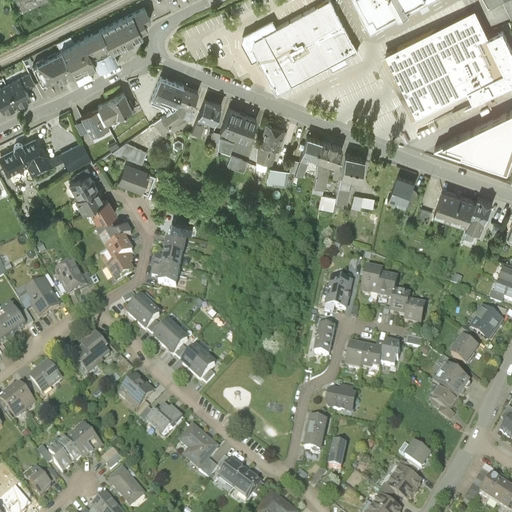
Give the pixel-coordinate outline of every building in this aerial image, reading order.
[(15,0),(21,11),(43,0),(15,0)] [(250,33),(244,37),(242,44),(251,61),(256,58),(275,94),(289,86),(290,87),(291,86),(290,85),(316,72),(317,72),(317,71),(329,64),(330,65),(330,64),(343,57),(343,58),(344,58),(343,57),(356,50),(356,51),(357,51),(356,49),(349,37),(350,37),(349,36),(348,36),(342,25),(343,25),(343,24),(342,24),(336,13),(337,13),(336,12),(328,0),(326,0),(316,6),(315,5),(315,6),(303,13),(302,12),(301,13),(302,13),(289,20),(289,19),(288,20),(289,21),(276,27),(275,27),(273,21),(259,29),(258,28),(250,32),(250,33)] [(354,0),(371,31),(429,0),(354,0)] [(511,0),(502,0),(511,19),(511,0)] [(80,39),(93,64),(97,73),(118,62),(112,50),(142,35),(140,30),(146,28),(144,23),(149,21),(143,8),(80,39)] [(381,54),(412,118),(468,92),(473,103),(511,84),(511,50),(503,31),(489,37),(475,9),(381,54)] [(93,64),(80,39),(60,49),(61,51),(70,69),(72,74),(93,64)] [(37,65),(33,67),(43,88),(49,85),(47,80),(58,75),(60,79),(66,76),(64,72),(70,69),(61,51),(37,64),(37,65)] [(29,74),(7,86),(17,106),(30,99),(25,89),(35,84),(29,74)] [(175,106),(184,86),(160,77),(151,101),(164,106),(167,112),(175,106)] [(0,106),(3,113),(17,106),(7,86),(0,88),(0,106)] [(197,91),(184,86),(175,106),(167,112),(162,116),(169,126),(183,115),(190,118),(194,108),(191,107),(197,91)] [(131,109),(123,92),(107,100),(108,101),(98,106),(99,107),(106,122),(131,109)] [(222,103),(205,97),(197,117),(203,119),(210,122),(209,124),(215,126),(218,118),(216,118),(222,103)] [(106,122),(99,107),(81,116),(83,120),(90,136),(108,127),(106,122)] [(256,118),(228,107),(219,131),(246,142),(256,118)] [(511,110),(435,148),(507,173),(511,161),(511,110)] [(169,126),(162,116),(152,124),(159,133),(169,126)] [(203,119),(197,117),(191,132),(200,135),(204,124),(201,123),(203,119)] [(90,136),(83,120),(75,123),(86,146),(93,142),(90,136)] [(285,132),(265,125),(258,143),(276,150),(278,151),(285,132)] [(219,138),(220,133),(213,132),(211,155),(218,155),(218,150),(219,138)] [(307,156),(316,159),(322,142),(307,137),(304,144),(300,143),(298,147),(303,149),(299,158),(306,160),(307,156)] [(229,155),(234,144),(219,138),(218,150),(229,155)] [(47,160),(37,140),(23,147),(22,145),(18,143),(15,145),(13,149),(14,151),(0,158),(8,174),(28,164),(29,166),(27,167),(31,175),(32,174),(33,175),(50,166),(47,160)] [(119,146),(116,141),(108,144),(111,152),(119,146)] [(119,146),(111,152),(142,164),(147,152),(125,142),(119,146)] [(342,149),(322,142),(316,159),(324,161),(336,166),(342,149)] [(90,160),(82,143),(61,153),(64,159),(70,170),(90,160)] [(276,150),(258,143),(257,161),(271,166),(276,150)] [(64,159),(61,153),(47,160),(50,166),(64,159)] [(247,162),(232,156),(228,167),(243,173),(247,162)] [(363,160),(346,156),(339,185),(348,187),(349,181),(348,179),(349,177),(359,180),(363,160)] [(306,160),(299,158),(298,161),(295,172),(303,174),(307,160),(306,160)] [(295,172),(298,161),(291,159),(289,172),(294,173),(295,172)] [(324,161),(316,159),(315,177),(313,187),(324,189),(325,189),(328,167),(324,166),(324,161)] [(148,173),(126,165),(118,184),(141,192),(148,173)] [(89,174),(91,173),(87,167),(71,176),(74,180),(80,177),(81,179),(89,174)] [(289,170),(270,168),(268,183),(286,186),(289,172),(289,170)] [(74,180),(69,183),(78,198),(95,188),(97,187),(89,174),(81,179),(80,177),(74,180)] [(413,183),(398,177),(389,199),(406,206),(409,199),(412,200),(416,198),(417,195),(415,192),(411,190),(413,183)] [(348,187),(339,185),(336,198),(334,206),(340,208),(342,202),(346,203),(350,187),(348,187)] [(324,189),(313,187),(312,196),(321,198),(321,195),(322,195),(324,189)] [(78,198),(76,200),(84,213),(90,210),(103,202),(95,188),(78,198)] [(476,205),(443,194),(435,217),(468,228),(476,205)] [(322,195),(321,195),(321,198),(318,209),(333,213),(334,206),(336,198),(322,195)] [(362,197),(355,196),(352,208),(360,210),(360,207),(362,197)] [(374,199),(362,197),(360,207),(372,209),(374,199)] [(103,202),(90,210),(97,223),(107,218),(115,214),(107,200),(103,202)] [(476,205),(468,228),(464,237),(470,240),(473,239),(475,233),(479,234),(490,204),(479,200),(476,205)] [(431,216),(422,212),(418,224),(427,227),(431,216)] [(96,231),(110,223),(107,218),(97,223),(93,225),(96,231)] [(172,222),(169,238),(186,241),(188,242),(191,226),(172,222)] [(107,233),(113,229),(110,223),(96,231),(100,238),(107,234),(107,233)] [(113,229),(107,233),(107,234),(114,246),(124,241),(131,236),(124,223),(113,229)] [(500,228),(494,226),(491,232),(497,234),(500,228)] [(169,238),(166,254),(183,257),(186,241),(169,238)] [(115,264),(125,259),(133,254),(130,249),(133,248),(130,244),(127,246),(124,241),(114,246),(107,251),(115,264)] [(338,251),(341,244),(334,242),(332,249),(338,251)] [(40,244),(37,246),(41,254),(46,251),(42,245),(41,246),(40,244)] [(153,263),(153,266),(179,272),(183,257),(166,254),(165,260),(156,258),(155,261),(153,263)] [(108,269),(116,283),(133,272),(125,259),(115,264),(108,269)] [(82,280),(73,265),(56,275),(63,288),(68,296),(69,298),(86,288),(82,280)] [(176,288),(179,272),(153,266),(152,271),(153,272),(152,277),(160,279),(159,284),(176,288)] [(511,269),(507,268),(503,266),(501,272),(504,273),(511,275),(511,269)] [(378,297),(382,278),(383,274),(367,270),(362,294),(364,294),(365,296),(370,297),(372,295),(378,297)] [(511,275),(504,273),(500,284),(511,288),(511,275)] [(88,276),(82,280),(86,288),(88,290),(94,287),(91,282),(89,279),(88,276)] [(462,279),(455,276),(453,283),(460,286),(462,279)] [(179,277),(177,285),(184,287),(186,279),(179,277)] [(394,300),(395,294),(398,281),(382,278),(378,297),(394,300)] [(49,279),(44,282),(46,284),(51,293),(56,290),(49,279)] [(96,279),(91,282),(94,287),(95,288),(99,286),(96,279)] [(352,284),(332,280),(330,290),(328,292),(327,297),(328,299),(326,306),(346,310),(352,284)] [(51,293),(46,284),(28,295),(35,306),(32,308),(33,309),(40,320),(60,308),(51,293)] [(511,302),(511,288),(500,284),(495,296),(504,299),(511,302)] [(68,296),(63,288),(58,291),(62,299),(68,296)] [(126,303),(135,298),(132,293),(123,298),(126,303)] [(392,309),(391,314),(406,317),(409,304),(411,298),(395,294),(394,300),(392,309)] [(35,306),(28,295),(18,301),(26,313),(33,309),(32,308),(35,306)] [(495,296),(492,295),(490,300),(502,304),(504,299),(495,296)] [(128,315),(137,323),(151,308),(142,300),(128,315)] [(406,317),(405,323),(421,327),(425,308),(409,304),(406,317)] [(19,318),(11,306),(0,313),(0,345),(26,328),(19,318)] [(491,313),(483,307),(478,314),(480,315),(470,329),(488,342),(503,322),(501,321),(491,313)] [(160,316),(151,308),(137,323),(146,332),(148,330),(155,322),(160,316)] [(507,313),(495,308),(491,313),(501,321),(507,313)] [(210,322),(215,316),(210,312),(206,317),(210,322)] [(26,313),(19,318),(26,328),(33,323),(26,313)] [(321,327),(331,330),(333,322),(316,318),(315,326),(321,327)] [(153,334),(160,326),(155,322),(148,330),(153,334)] [(155,340),(165,348),(179,333),(170,325),(164,331),(157,338),(155,340)] [(157,338),(164,331),(160,326),(153,334),(157,338)] [(331,330),(321,327),(314,354),(329,358),(336,331),(331,330)] [(472,337),(463,331),(459,337),(463,339),(468,343),(472,337)] [(409,332),(408,338),(421,341),(422,335),(409,332)] [(188,341),(179,333),(165,348),(174,357),(176,355),(183,347),(188,341)] [(83,350),(72,360),(80,369),(82,367),(89,375),(102,364),(101,362),(109,355),(105,352),(107,350),(95,336),(81,348),(83,350)] [(421,341),(408,338),(407,346),(420,349),(423,343),(424,341),(421,341)] [(468,343),(463,339),(452,355),(465,365),(477,349),(468,343)] [(386,343),(386,346),(381,368),(394,370),(396,361),(399,362),(401,352),(398,352),(399,345),(386,343)] [(379,371),(381,368),(386,346),(378,344),(377,352),(366,349),(362,369),(371,371),(372,370),(379,371)] [(361,371),(362,369),(366,349),(351,346),(349,357),(347,368),(361,371)] [(180,359),(187,351),(183,347),(176,355),(180,359)] [(424,347),(420,354),(426,358),(431,350),(424,347)] [(183,365),(192,373),(206,358),(197,349),(192,355),(185,363),(183,365)] [(185,363),(192,355),(187,351),(180,359),(185,363)] [(347,368),(349,357),(343,356),(340,369),(346,370),(347,368)] [(455,366),(443,357),(439,363),(448,369),(451,372),(455,366)] [(215,366),(206,358),(192,373),(201,382),(203,380),(210,372),(215,366)] [(128,375),(133,370),(122,359),(120,362),(121,364),(116,370),(123,377),(127,373),(128,375)] [(48,366),(30,381),(39,392),(43,397),(61,381),(48,366)] [(437,385),(441,388),(458,400),(469,385),(451,372),(448,369),(437,385)] [(208,384),(215,376),(210,372),(203,380),(208,384)] [(155,394),(137,378),(121,395),(139,411),(145,404),(155,394)] [(30,381),(26,384),(32,391),(36,395),(39,392),(30,381)] [(24,382),(20,386),(28,395),(32,391),(26,384),(24,382)] [(10,394),(25,412),(35,404),(28,395),(20,386),(10,394)] [(341,388),(340,394),(352,397),(354,391),(341,388)] [(449,413),(458,400),(441,388),(432,401),(442,408),(449,413)] [(340,394),(334,393),(329,395),(327,405),(330,410),(352,414),(356,397),(352,397),(340,394)] [(25,412),(10,394),(1,401),(10,412),(16,420),(25,412)] [(1,401),(0,402),(0,408),(5,415),(10,412),(1,401)] [(148,410),(150,408),(145,404),(139,411),(135,416),(140,420),(148,410)] [(449,413),(442,408),(439,413),(451,422),(454,417),(449,413)] [(147,423),(164,437),(171,428),(173,430),(182,418),(171,409),(169,412),(166,409),(159,417),(155,414),(154,415),(147,423)] [(511,411),(509,409),(503,418),(508,422),(511,415),(511,411)] [(147,423),(154,415),(148,410),(140,420),(146,425),(147,423)] [(501,432),(511,440),(511,415),(508,422),(501,432)] [(315,417),(314,422),(326,425),(327,419),(315,417)] [(311,422),(308,437),(323,440),(326,425),(314,422),(311,422)] [(81,459),(83,462),(100,447),(84,428),(67,443),(81,459)] [(185,459),(201,472),(209,462),(219,450),(193,429),(181,444),(191,452),(185,459)] [(323,440),(308,437),(307,442),(304,444),(304,448),(305,450),(311,451),(313,454),(317,455),(320,453),(323,440)] [(81,459),(67,443),(65,441),(61,445),(58,441),(52,446),(55,450),(50,455),(57,463),(55,465),(63,475),(72,467),(71,465),(74,463),(75,465),(81,459)] [(341,471),(345,448),(334,446),(330,468),(341,471)] [(430,457),(415,446),(411,451),(405,459),(410,462),(420,470),(430,457)] [(405,459),(411,451),(405,447),(400,455),(405,459)] [(45,452),(39,457),(48,467),(53,462),(45,452)] [(113,453),(103,461),(107,466),(117,457),(113,453)] [(117,457),(107,466),(111,470),(121,462),(117,457)] [(223,473),(231,463),(225,459),(218,469),(217,469),(223,473)] [(209,479),(217,469),(218,469),(209,462),(201,472),(209,479)] [(234,489),(247,472),(243,469),(242,470),(232,462),(231,463),(223,473),(220,478),(234,489)] [(410,462),(406,467),(411,470),(417,474),(420,470),(410,462)] [(402,464),(399,468),(401,469),(408,475),(411,470),(406,467),(402,464)] [(481,495),(492,476),(495,473),(485,467),(464,500),(472,506),(476,500),(477,500),(481,495)] [(29,473),(24,478),(29,484),(30,482),(36,489),(34,490),(41,499),(51,490),(49,488),(52,486),(45,479),(37,469),(30,475),(29,473)] [(401,469),(394,479),(416,494),(421,487),(419,486),(421,484),(408,475),(401,469)] [(51,471),(47,475),(48,476),(55,483),(59,480),(51,471)] [(143,494),(123,471),(114,479),(115,479),(110,484),(128,504),(132,500),(134,502),(143,494)] [(247,472),(234,489),(249,500),(253,495),(261,485),(261,484),(255,479),(255,478),(247,472)] [(320,472),(310,485),(315,489),(327,473),(320,472)] [(48,476),(45,479),(52,486),(55,483),(48,476)] [(481,495),(490,501),(502,482),(492,476),(481,495)] [(411,501),(416,494),(394,479),(388,488),(395,493),(408,502),(410,500),(411,501)] [(490,501),(499,506),(511,488),(502,482),(490,501)] [(16,488),(28,502),(32,498),(20,484),(16,488)] [(259,499),(267,489),(261,485),(253,495),(259,499)] [(380,497),(388,503),(395,493),(385,486),(378,496),(380,497)] [(4,499),(15,511),(25,511),(32,507),(28,502),(16,488),(4,499)] [(499,506),(507,511),(508,511),(511,506),(511,488),(499,506)] [(294,511),(272,494),(257,511),(294,511)] [(380,497),(374,507),(381,511),(399,511),(388,503),(380,497)] [(119,511),(107,498),(93,509),(95,511),(119,511)] [(0,501),(0,511),(15,511),(4,499),(0,501)]
